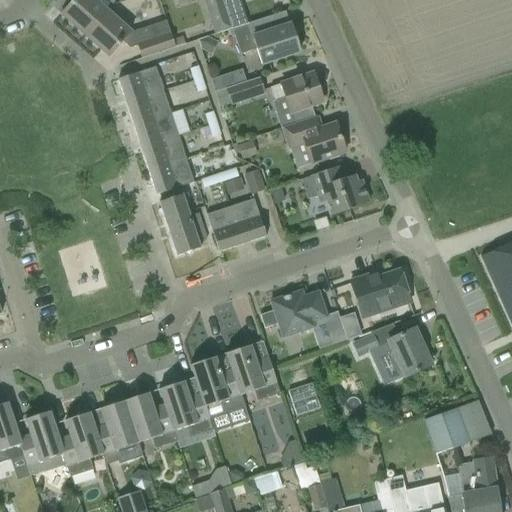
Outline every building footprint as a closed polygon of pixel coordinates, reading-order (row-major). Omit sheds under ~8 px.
[(74,0),(61,15),(85,37),(106,12),(92,0),(74,0)] [(204,0),(216,35),(232,30),(221,0),(204,0)] [(221,0),(232,30),(248,25),(238,0),(221,0)] [(137,47),(141,60),(175,49),(166,22),(131,33),(106,12),(85,37),(109,58),(122,43),(130,49),(137,47)] [(248,25),(232,30),(240,55),(256,50),(261,66),(280,59),(299,53),(298,49),(300,46),(298,40),(295,39),(290,25),(267,33),(263,20),(248,25)] [(198,41),(201,50),(212,56),(218,43),(207,38),(198,41)] [(190,70),(194,82),(202,79),(198,67),(190,70)] [(125,96),(128,103),(163,92),(155,68),(118,81),(123,97),(125,96)] [(291,114),(295,125),(314,118),(311,107),(322,103),(313,74),(270,89),(274,102),(285,98),(290,114),(291,114)] [(194,82),(197,93),(206,91),(202,79),(194,82)] [(215,93),(220,109),(231,105),(231,107),(265,96),(260,79),(215,93)] [(128,111),(133,127),(170,114),(163,92),(128,103),(130,111),(128,111)] [(213,113),(205,116),(208,126),(217,123),(213,113)] [(140,142),(143,149),(178,137),(170,114),(133,127),(138,142),(140,142)] [(295,125),(282,129),(289,149),(304,144),(311,165),(326,160),(327,160),(327,162),(338,158),(338,156),(345,153),(335,124),(321,129),(317,117),(314,118),(295,125)] [(217,123),(208,126),(212,139),(221,136),(217,123)] [(143,157),(148,172),(186,160),(178,137),(143,149),(145,156),(143,157)] [(252,142),(237,147),(242,161),(257,155),(252,142)] [(155,187),(158,195),(177,189),(193,183),(186,160),(148,172),(153,188),(155,187)] [(326,202),(331,216),(369,204),(361,182),(357,183),(355,177),(344,180),(340,168),(301,181),(307,200),(317,197),(319,204),(326,202)] [(201,181),(204,189),(238,178),(236,170),(201,181)] [(246,176),(253,195),(264,191),(257,171),(246,176)] [(241,179),(224,184),(228,196),(245,191),(241,179)] [(281,187),(270,192),(275,205),(286,200),(281,187)] [(158,204),(164,222),(189,214),(183,196),(177,198),(158,204)] [(230,208),(242,243),(249,241),(250,243),(266,238),(260,219),(254,200),(230,208)] [(206,215),(219,253),(235,248),(234,246),(242,243),(230,208),(206,215)] [(164,222),(170,239),(202,229),(200,222),(197,214),(190,217),(189,214),(164,222)] [(170,239),(176,257),(200,249),(198,244),(206,241),(202,229),(170,239)] [(511,243),(480,258),(511,327),(511,243)] [(350,282),(362,319),(409,304),(406,292),(409,288),(407,282),(402,281),(399,272),(368,282),(366,277),(350,282)] [(273,311),(259,316),(264,329),(278,325),(282,339),(314,328),(321,350),(346,342),(341,325),(337,313),(326,317),(324,312),(318,293),(303,298),(292,302),(291,296),(270,303),(273,311)] [(354,321),(341,325),(346,342),(347,344),(360,339),(354,321)] [(398,364),(404,378),(431,366),(414,330),(388,342),(392,352),(389,354),(394,366),(398,364)] [(353,347),(359,358),(378,348),(373,337),(353,347)] [(253,392),(257,402),(280,395),(275,383),(269,364),(257,368),(250,346),(246,348),(230,354),(230,353),(225,355),(225,356),(226,355),(233,376),(233,375),(240,396),(241,396),(253,392)] [(194,365),(190,366),(194,379),(201,400),(202,400),(205,408),(217,404),(221,414),(244,407),(241,396),(240,396),(233,375),(233,376),(222,379),(215,358),(210,360),(211,360),(194,365)] [(187,428),(190,438),(213,431),(209,418),(208,419),(205,408),(202,400),(201,400),(190,404),(183,382),(179,384),(163,390),(163,389),(158,391),(158,392),(159,391),(166,412),(166,411),(173,432),(174,432),(187,428)] [(313,384),(289,389),(294,414),(318,410),(313,384)] [(151,440),(155,450),(178,443),(174,432),(173,432),(166,411),(166,412),(155,415),(148,394),(144,395),(144,396),(128,401),(127,401),(124,402),(138,444),(151,440)] [(424,421),(437,455),(491,436),(478,401),(424,421)] [(107,431),(96,435),(103,456),(102,456),(104,461),(122,454),(126,448),(138,444),(124,402),(120,403),(121,404),(104,409),(100,410),(107,431)] [(0,464),(10,461),(24,456),(20,445),(21,445),(14,424),(7,403),(3,405),(0,406),(0,464)] [(31,477),(66,465),(60,446),(61,446),(54,425),(50,412),(45,414),(45,415),(29,420),(29,419),(25,421),(32,442),(21,445),(20,445),(31,477)] [(66,465),(70,478),(93,470),(90,460),(102,456),(103,456),(96,435),(89,414),(90,414),(90,413),(85,415),(69,421),(69,420),(65,422),(72,443),(61,446),(60,446),(66,465)] [(348,432),(337,436),(341,448),(352,444),(348,432)] [(393,433),(380,435),(384,468),(397,466),(393,433)] [(280,460),(284,470),(303,463),(295,442),(288,444),(281,459),(280,460)] [(499,511),(491,458),(472,461),(473,464),(457,467),(458,475),(443,477),(450,511),(499,511)] [(228,473),(233,485),(245,481),(242,474),(235,471),(228,473)] [(210,478),(215,492),(229,487),(225,473),(210,478)] [(304,477),(298,479),(301,492),(306,490),(312,511),(315,511),(318,511),(327,511),(326,508),(320,485),(316,473),(304,477)] [(400,477),(385,481),(389,498),(392,511),(443,511),(443,508),(440,496),(437,486),(404,494),(400,477)] [(242,485),(246,497),(258,493),(254,480),(242,485)] [(335,481),(320,485),(326,508),(342,504),(335,481)] [(262,511),(260,511),(229,511),(226,501),(235,498),(232,489),(223,492),(223,490),(208,494),(209,496),(212,505),(213,511),(262,511)] [(146,511),(140,492),(117,500),(121,511),(151,511),(147,511),(146,511)] [(358,506),(334,511),(392,511),(389,498),(358,506)]
